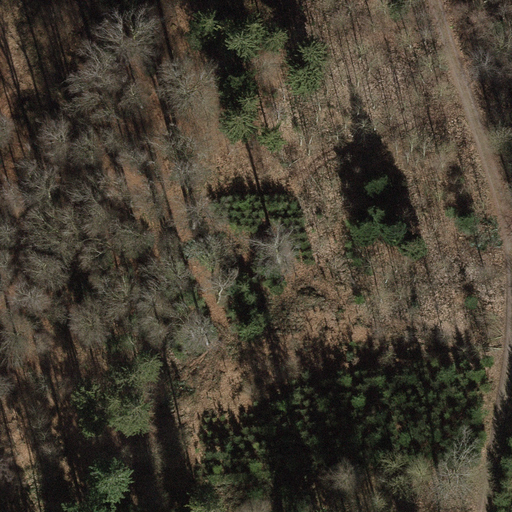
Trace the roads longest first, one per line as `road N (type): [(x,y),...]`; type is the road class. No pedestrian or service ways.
road 1 (track): [(511,230),(439,0)]
road 2 (track): [(489,511),(511,382)]
